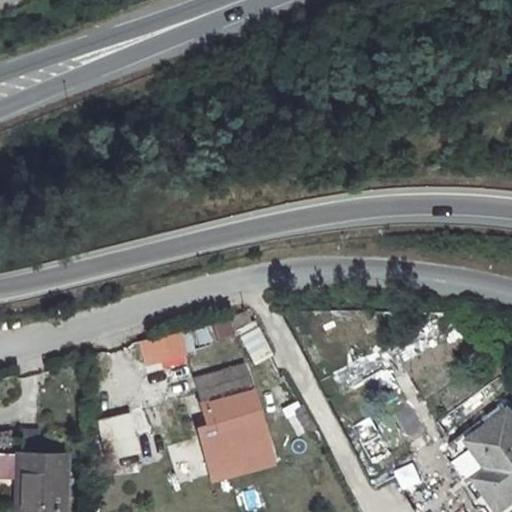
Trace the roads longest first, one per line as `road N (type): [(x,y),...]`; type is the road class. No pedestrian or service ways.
road 1 (residential): [(511,295),(389,275),(289,275),(0,350)]
road 2 (trunk): [(0,291),(297,218),(443,207),(511,213)]
road 3 (primary): [(0,110),(183,24)]
road 4 (primary): [(183,24),(0,74)]
